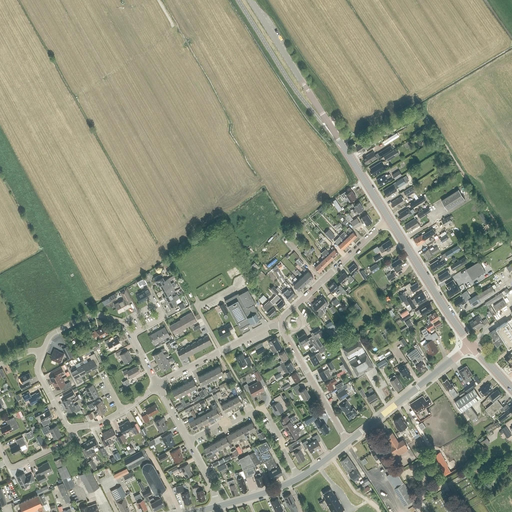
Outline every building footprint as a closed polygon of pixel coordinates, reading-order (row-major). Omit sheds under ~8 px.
[(74,0),(80,8),(93,0),(74,0)] [(374,144),(383,138),(381,135),(379,137),(377,133),(370,138),(374,144)] [(399,137),(397,133),(383,142),(385,146),(399,137)] [(360,153),(369,147),(365,141),(356,147),(357,148),(356,149),(358,152),(359,152),(360,153)] [(382,151),(384,156),(393,150),(391,146),(382,151)] [(388,154),(391,159),(399,154),(396,149),(388,154)] [(377,160),(381,158),(384,156),(382,151),(378,154),(377,154),(374,155),(372,152),(363,158),(364,159),(363,159),(365,164),(366,163),(367,164),(376,158),(377,160)] [(374,176),(385,169),(380,162),(370,169),(371,170),(370,171),(372,175),(374,175),(374,176)] [(392,175),(395,179),(402,175),(399,170),(392,175)] [(388,182),(392,179),(389,175),(385,177),(384,175),(376,180),(380,186),(388,181),(388,182)] [(395,190),(405,183),(402,178),(392,184),(392,185),(386,188),(387,189),(383,191),(387,197),(396,191),(395,190)] [(415,192),(412,186),(403,192),(407,197),(415,192)] [(459,189),(441,200),(448,210),(465,199),(459,189)] [(350,201),(356,198),(352,191),(347,194),(345,192),(340,195),(344,200),(348,197),(350,201)] [(412,208),(426,200),(423,196),(410,204),(412,208)] [(396,209),(404,203),(400,197),(392,202),(393,203),(391,204),(394,208),(395,207),(396,209)] [(355,215),(364,209),(359,203),(354,206),(355,209),(353,210),(355,215)] [(403,220),(411,215),(407,208),(399,213),(400,214),(398,215),(401,219),(402,219),(403,220)] [(420,219),(426,215),(423,210),(417,214),(420,219)] [(366,225),(372,222),(367,215),(357,221),(360,226),(363,224),(362,224),(364,222),(366,225)] [(451,219),(453,218),(452,215),(449,217),(449,216),(442,221),(445,226),(452,222),(451,219)] [(409,232),(419,225),(415,219),(404,225),(409,232)] [(494,226),(490,228),(495,237),(499,235),(494,226)] [(348,236),(352,241),(357,236),(353,232),(349,227),(347,230),(351,234),(348,236)] [(425,239),(434,233),(432,230),(423,236),(422,235),(414,240),(417,245),(423,242),(423,243),(426,241),(425,239)] [(347,245),(352,241),(348,236),(344,232),(342,234),(346,238),(344,240),(343,241),(347,245)] [(342,250),(347,245),(343,241),(344,240),(340,236),(337,239),(341,243),(338,246),(342,250)] [(391,248),(390,248),(393,246),(389,240),(382,245),(378,248),(381,253),(386,250),(386,251),(388,251),(390,250),(391,248)] [(445,253),(448,257),(461,249),(460,249),(463,247),(461,243),(445,253)] [(442,249),(439,244),(434,248),(433,247),(430,249),(430,248),(422,253),(426,259),(432,256),(432,255),(442,249)] [(333,250),(330,253),(334,258),(338,253),(334,249),(335,249),(333,247),(331,248),(333,250)] [(328,255),(325,258),(329,262),(334,258),(330,253),(328,251),(326,253),(328,255)] [(323,259),(320,262),(324,267),(329,262),(325,258),(323,256),(321,257),(323,259)] [(456,263),(459,267),(468,261),(465,257),(456,263)] [(306,273),(303,276),(308,281),(313,277),(305,268),(302,265),(304,264),(299,258),(295,262),(300,267),(303,270),(306,273)] [(391,270),(393,268),(394,268),(396,272),(402,269),(400,265),(403,263),(402,261),(401,259),(400,259),(400,258),(391,264),(391,263),(388,265),(391,270)] [(442,265),(446,263),(443,259),(440,262),(438,260),(430,265),(434,271),(442,266),(442,265)] [(324,267),(320,262),(318,260),(316,262),(318,264),(315,267),(319,272),(324,267)] [(479,261),(466,269),(472,279),(485,271),(479,261)] [(372,273),(380,268),(377,263),(369,268),(372,273)] [(356,270),(358,269),(354,264),(348,269),(354,275),(358,272),(356,270)] [(282,287),(284,289),(285,290),(282,293),(282,294),(285,297),(286,296),(289,299),(295,294),(291,289),(291,290),(289,287),(290,286),(285,281),(283,276),(276,265),(272,269),(278,278),(281,284),(283,286),(282,287)] [(301,277),(298,280),(304,286),(308,281),(303,276),(297,270),(295,271),(301,277)] [(449,270),(447,271),(438,277),(440,281),(445,278),(445,279),(450,276),(448,274),(450,272),(449,270)] [(390,282),(397,277),(393,272),(391,274),(389,272),(385,275),(390,282)] [(338,279),(342,283),(347,279),(350,283),(354,279),(350,275),(348,277),(344,273),(338,279)] [(164,280),(162,277),(161,274),(154,278),(155,281),(157,287),(160,285),(169,280),(170,280),(168,278),(164,280)] [(304,286),(298,280),(293,275),(292,274),(291,276),(293,279),(296,282),(293,285),(299,291),(304,286)] [(144,278),(137,282),(140,287),(147,283),(144,278)] [(163,291),(175,284),(174,282),(171,284),(169,280),(160,285),(163,291)] [(447,291),(450,297),(460,291),(456,285),(453,280),(446,285),(449,289),(447,291)] [(337,294),(340,292),(343,289),(340,285),(338,287),(334,282),(328,288),(333,293),(335,291),(337,294)] [(408,296),(409,294),(413,292),(419,288),(416,283),(411,286),(410,283),(404,286),(406,290),(402,292),(403,293),(398,296),(402,302),(407,299),(404,294),(406,293),(408,296)] [(171,293),(175,291),(173,288),(176,286),(175,284),(163,291),(166,296),(171,293)] [(279,292),(273,286),(270,289),(275,295),(279,292)] [(462,305),(465,303),(464,302),(466,301),(467,301),(469,300),(472,306),(494,292),(491,286),(472,298),(467,291),(460,295),(461,297),(456,300),(454,301),(455,302),(454,302),(455,304),(456,304),(457,305),(458,304),(459,306),(462,305)] [(139,302),(146,299),(147,300),(148,299),(147,296),(151,294),(148,289),(144,291),(139,293),(136,295),(138,299),(137,300),(138,302),(139,302)] [(225,300),(240,329),(259,319),(257,315),(259,314),(254,304),(255,303),(248,290),(239,294),(238,293),(225,300)] [(506,290),(487,302),(489,305),(508,294),(506,290)] [(128,302),(131,301),(125,291),(121,293),(124,300),(115,305),(119,313),(131,306),(128,302)] [(166,303),(178,296),(177,294),(177,295),(175,291),(171,293),(166,296),(163,297),(166,303)] [(409,304),(412,309),(416,307),(415,306),(418,304),(419,305),(423,303),(422,302),(426,300),(422,293),(414,298),(415,298),(412,300),(410,298),(404,302),(406,306),(409,304)] [(262,307),(268,312),(267,312),(271,316),(276,311),(273,307),(272,308),(270,306),(273,304),(270,301),(267,298),(267,299),(263,295),(259,299),(264,305),(262,307)] [(270,301),(273,304),(275,303),(280,308),(285,303),(281,299),(277,295),(273,298),(270,301)] [(178,296),(166,303),(169,308),(177,304),(175,300),(179,298),(178,296)] [(317,301),(324,308),(328,304),(322,297),(317,301)] [(506,304),(503,299),(493,305),(497,311),(506,304)] [(321,311),(324,308),(317,301),(313,306),(319,312),(317,314),(320,318),(322,316),(322,315),(323,314),(321,311)] [(228,312),(224,303),(219,305),(224,314),(228,312)] [(433,309),(429,304),(425,306),(423,307),(419,309),(419,310),(415,312),(417,315),(421,312),(423,315),(426,313),(427,313),(429,312),(429,311),(433,309)] [(402,318),(409,314),(407,310),(400,314),(402,318)] [(186,316),(192,328),(194,327),(193,325),(192,324),(196,322),(191,312),(186,316)] [(431,315),(431,314),(428,315),(429,318),(427,320),(429,323),(426,326),(429,331),(433,329),(431,327),(433,326),(431,323),(438,318),(435,312),(431,315)] [(511,312),(511,313),(511,318),(496,329),(490,333),(494,338),(498,336),(499,338),(499,339),(494,342),(497,347),(502,344),(501,342),(504,341),(508,348),(511,346),(511,312)] [(192,328),(186,316),(180,319),(181,320),(185,328),(186,327),(189,326),(189,327),(190,329),(192,328)] [(482,321),(481,319),(480,319),(478,316),(474,318),(474,319),(467,324),(472,331),(478,327),(479,328),(488,322),(486,319),(482,321)] [(409,327),(414,324),(411,318),(406,321),(409,327)] [(185,328),(181,320),(175,323),(182,335),(184,334),(183,332),(182,331),(186,329),(186,327),(185,328)] [(182,335),(175,323),(170,326),(175,335),(178,333),(179,334),(180,336),(182,335)] [(229,330),(233,329),(230,324),(224,327),(225,328),(218,331),(222,339),(231,334),(229,330)] [(320,348),(322,346),(320,343),(318,340),(319,340),(317,338),(320,336),(321,337),(325,335),(324,332),(322,333),(321,331),(317,325),(311,329),(313,332),(311,334),(312,336),(319,347),(320,348)] [(402,329),(407,340),(413,337),(408,326),(402,329)] [(100,338),(108,334),(104,327),(95,332),(94,330),(91,332),(94,338),(98,336),(100,338)] [(161,329),(165,338),(168,336),(170,339),(172,338),(171,335),(169,335),(165,327),(161,329)] [(421,331),(425,338),(427,342),(423,345),(430,355),(438,350),(432,341),(439,337),(435,331),(430,334),(430,333),(428,333),(425,328),(421,331)] [(165,338),(161,329),(155,332),(160,341),(163,339),(164,342),(166,341),(166,339),(165,338)] [(160,341),(155,332),(149,336),(153,345),(158,342),(159,345),(161,344),(161,342),(160,341)] [(315,349),(319,347),(312,336),(308,339),(305,333),(298,338),(300,341),(299,341),(299,342),(302,347),(303,347),(309,343),(310,344),(312,343),(313,345),(315,349)] [(205,338),(202,339),(206,347),(212,344),(207,335),(204,337),(205,338)] [(111,351),(121,345),(117,338),(114,340),(113,337),(105,341),(106,345),(107,344),(111,351)] [(199,341),(196,343),(199,350),(206,347),(202,339),(201,338),(198,340),(199,341)] [(277,350),(282,347),(276,338),(271,341),(269,342),(272,346),(270,347),(273,353),(277,351),(277,350)] [(345,356),(348,360),(350,363),(357,376),(364,372),(367,370),(373,367),(366,354),(358,340),(343,349),(346,355),(345,356)] [(193,344),(190,346),(194,353),(199,350),(196,343),(195,342),(192,343),(193,344)] [(255,350),(258,355),(265,351),(263,346),(263,345),(262,343),(255,347),(256,349),(255,350)] [(187,347),(184,349),(188,356),(194,353),(190,346),(189,345),(186,346),(187,347)] [(67,346),(62,349),(67,360),(72,357),(67,346)] [(155,359),(164,355),(162,352),(165,350),(164,348),(160,350),(161,351),(153,356),(155,359)] [(188,356),(184,349),(183,348),(180,349),(181,350),(178,352),(182,360),(188,356)] [(50,359),(60,363),(64,354),(58,352),(58,351),(54,349),(52,353),(53,354),(50,359)] [(384,353),(377,357),(380,360),(386,357),(388,361),(394,358),(390,350),(384,354),(384,353)] [(415,362),(414,363),(417,368),(418,367),(420,371),(421,370),(422,370),(423,369),(423,368),(425,367),(423,364),(424,364),(418,356),(420,355),(417,350),(415,352),(416,354),(411,357),(415,362)] [(124,364),(132,360),(127,351),(123,353),(121,351),(115,354),(117,357),(120,355),(124,364)] [(280,365),(287,360),(286,359),(288,358),(284,351),(279,354),(282,360),(279,362),(280,365)] [(88,362),(92,370),(97,367),(96,364),(99,363),(94,353),(89,356),(91,360),(88,362)] [(317,357),(320,356),(318,353),(316,355),(315,354),(310,358),(313,364),(319,361),(317,357)] [(167,354),(164,355),(155,359),(158,365),(167,360),(165,357),(168,356),(167,354)] [(248,366),(251,364),(248,357),(244,359),(242,354),(236,358),(240,367),(241,369),(242,369),(241,366),(246,364),(248,366)] [(170,359),(167,360),(158,365),(162,372),(170,367),(168,362),(171,361),(170,359)] [(377,364),(379,369),(387,364),(385,359),(377,364)] [(289,363),(287,360),(280,365),(284,372),(286,372),(288,371),(289,371),(294,368),(290,362),(289,363)] [(92,370),(88,362),(84,364),(83,361),(81,362),(83,365),(82,365),(86,372),(92,370)] [(335,367),(331,361),(326,364),(330,370),(335,367)] [(83,365),(81,362),(79,363),(81,366),(77,368),(81,377),(84,376),(83,374),(86,372),(82,365),(83,365)] [(410,372),(405,364),(398,369),(403,377),(405,375),(407,378),(411,375),(409,373),(410,372)] [(214,369),(218,376),(219,379),(222,377),(221,375),(223,373),(220,366),(214,369)] [(472,374),(466,366),(458,371),(466,383),(471,379),(469,376),(472,374)] [(53,384),(62,379),(60,376),(64,374),(61,367),(52,372),(55,376),(50,379),(53,384)] [(81,377),(77,368),(73,370),(71,367),(69,368),(70,371),(75,379),(78,377),(79,378),(81,377)] [(136,375),(139,373),(136,367),(127,371),(127,370),(123,372),(125,377),(129,375),(131,379),(136,376),(136,375)] [(218,376),(214,369),(209,372),(213,379),(214,381),(216,380),(215,378),(218,376)] [(322,380),(327,377),(327,378),(331,376),(327,369),(324,371),(319,374),(322,380)] [(262,378),(257,370),(254,372),(257,378),(256,379),(257,381),(262,378)] [(213,379),(209,372),(203,374),(207,382),(213,379)] [(295,382),(300,379),(296,372),(291,375),(291,376),(288,377),(290,381),(293,380),(295,382)] [(29,373),(20,378),(23,384),(19,386),(22,390),(31,385),(28,381),(32,379),(29,373)] [(280,373),(274,376),(277,381),(283,378),(280,373)] [(203,374),(198,377),(202,385),(202,384),(203,387),(206,386),(205,383),(207,382),(203,374)] [(395,389),(402,386),(396,377),(390,380),(395,389)] [(53,384),(56,390),(62,386),(64,390),(72,386),(69,382),(65,384),(62,379),(53,384)] [(332,385),(337,382),(335,379),(330,381),(325,384),(329,391),(334,388),(332,385)] [(450,384),(447,379),(446,379),(445,379),(444,380),(443,381),(448,390),(449,390),(453,396),(457,393),(453,387),(454,386),(452,383),(450,384)] [(188,382),(192,390),(193,392),(195,391),(193,389),(197,387),(193,380),(188,382)] [(479,380),(475,383),(473,381),(463,388),(466,392),(480,383),(479,380)] [(259,394),(264,391),(259,381),(254,384),(259,394)] [(187,393),(188,396),(191,395),(189,391),(192,390),(188,382),(183,385),(187,393)] [(85,394),(95,388),(92,384),(85,388),(86,390),(84,392),(85,394)] [(247,384),(243,386),(246,392),(250,390),(253,396),(259,394),(254,384),(249,387),(247,384)] [(485,395),(492,389),(488,384),(484,387),(483,386),(480,389),(481,389),(478,392),(482,397),(485,394),(485,395)] [(187,393),(183,385),(177,388),(181,395),(182,397),(184,396),(183,394),(187,393)] [(344,389),(347,388),(345,385),(337,391),(338,392),(338,393),(336,394),(340,401),(348,395),(344,389)] [(294,390),(297,396),(301,394),(304,400),(310,396),(305,388),(301,390),(299,387),(294,390)] [(370,395),(366,397),(370,403),(371,402),(371,403),(373,402),(373,401),(378,398),(371,387),(367,390),(370,395)] [(181,395),(177,388),(172,391),(177,400),(179,399),(178,397),(181,395)] [(474,388),(461,398),(454,402),(461,412),(464,410),(471,420),(478,416),(470,406),(481,398),(474,388)] [(65,407),(73,403),(71,399),(76,397),(72,390),(63,395),(66,400),(62,402),(65,407)] [(488,397),(493,403),(485,409),(491,416),(502,406),(497,400),(499,398),(498,397),(502,395),(497,390),(494,392),(488,397)] [(38,398),(41,397),(39,392),(36,394),(36,393),(31,396),(28,392),(22,396),(25,402),(29,400),(31,405),(40,401),(38,398)] [(97,392),(89,396),(90,398),(88,399),(89,401),(91,400),(99,396),(97,392)] [(229,396),(231,400),(235,406),(241,403),(238,396),(234,398),(232,394),(229,396)] [(273,411),(276,415),(283,411),(279,404),(284,401),(280,395),(275,398),(277,402),(271,406),(274,411),(273,411)] [(425,407),(431,403),(429,400),(426,402),(422,396),(410,404),(416,414),(426,408),(425,407)] [(225,403),(228,410),(235,406),(231,400),(228,401),(226,398),(224,399),(226,402),(225,403)] [(96,410),(104,406),(101,401),(94,405),(93,402),(87,405),(90,410),(95,407),(96,410)] [(220,401),(218,402),(220,406),(221,405),(225,412),(228,410),(225,403),(222,404),(220,401)] [(349,419),(357,412),(353,408),(352,409),(347,401),(346,401),(340,406),(343,411),(344,410),(346,413),(345,414),(349,419)] [(220,415),(216,408),(218,407),(215,402),(211,404),(213,409),(210,411),(214,418),(220,415)] [(73,403),(65,407),(68,412),(73,409),(75,413),(81,410),(78,404),(74,406),(73,403)] [(146,409),(149,416),(158,411),(155,404),(146,409)] [(104,406),(96,410),(97,413),(94,415),(95,417),(107,411),(104,406)] [(511,407),(511,406),(504,411),(506,412),(498,418),(501,422),(509,416),(511,413),(511,407)] [(206,410),(204,412),(209,421),(214,418),(210,411),(209,407),(206,409),(206,410)] [(40,416),(42,420),(41,421),(43,425),(50,422),(49,418),(52,417),(48,410),(45,412),(43,409),(34,413),(37,418),(40,416)] [(201,411),(203,415),(200,416),(204,424),(209,421),(204,412),(203,410),(201,411)] [(150,420),(146,414),(141,417),(145,423),(150,420)] [(282,425),(295,417),(294,415),(288,418),(286,415),(279,420),(282,425)] [(200,416),(194,419),(198,427),(204,424),(200,416)] [(304,422),(307,425),(317,419),(315,416),(304,422)] [(405,431),(403,428),(407,425),(402,416),(401,417),(400,416),(399,417),(399,418),(394,421),(396,424),(396,425),(398,428),(399,430),(401,433),(405,431)] [(4,435),(12,431),(10,427),(17,424),(14,417),(6,421),(8,425),(1,428),(4,435)] [(191,418),(192,420),(189,422),(193,429),(198,427),(194,419),(193,417),(191,418)] [(285,430),(293,426),(291,422),(297,419),(295,417),(282,425),(285,430)] [(164,421),(165,420),(164,418),(154,423),(159,432),(167,428),(164,421)] [(314,422),(319,431),(321,430),(323,433),(329,430),(325,423),(322,424),(319,419),(314,422)] [(140,429),(137,424),(131,427),(129,421),(124,424),(128,432),(131,430),(133,434),(134,433),(135,435),(139,433),(138,430),(140,429)] [(250,432),(251,432),(254,430),(256,433),(258,432),(256,428),(256,429),(252,422),(246,425),(250,432)] [(485,428),(488,433),(497,426),(493,422),(485,428)] [(125,433),(128,432),(124,424),(119,426),(123,434),(120,436),(123,442),(126,440),(125,438),(127,437),(125,433)] [(54,439),(61,436),(58,430),(59,430),(56,426),(50,429),(48,425),(41,429),(44,435),(50,432),(54,439)] [(250,432),(246,425),(241,428),(245,435),(246,435),(249,433),(251,436),(253,435),(251,432),(250,432)] [(288,435),(300,428),(299,426),(295,429),(293,426),(285,430),(288,435)] [(511,435),(506,426),(501,430),(507,438),(511,435)] [(245,435),(241,428),(235,431),(239,438),(240,438),(243,436),(245,439),(248,438),(246,435),(245,435)] [(300,428),(288,435),(291,440),(299,436),(297,433),(301,430),(300,428)] [(120,444),(123,442),(120,436),(117,438),(112,429),(107,431),(111,439),(114,438),(116,441),(118,440),(120,444)] [(31,431),(26,433),(29,439),(34,437),(31,431)] [(111,439),(107,431),(102,434),(104,438),(101,439),(105,447),(113,443),(111,439)] [(239,438),(235,431),(230,434),(234,441),(238,439),(240,442),(242,441),(240,438),(239,438)] [(257,434),(261,441),(266,438),(262,431),(257,434)] [(397,457),(409,450),(406,446),(407,445),(403,439),(399,442),(392,432),(386,436),(391,445),(387,447),(392,455),(395,453),(397,457)] [(167,448),(175,444),(171,437),(173,436),(171,433),(162,438),(167,448)] [(311,442),(315,449),(320,447),(317,441),(320,439),(317,434),(312,437),(313,440),(311,442)] [(40,446),(44,444),(40,435),(36,437),(40,446)] [(22,451),(20,447),(26,444),(23,437),(15,440),(18,445),(10,448),(13,455),(22,451)] [(221,439),(225,446),(228,444),(230,448),(232,447),(230,443),(229,443),(226,437),(221,439)] [(89,441),(93,449),(99,446),(94,438),(89,441)] [(484,448),(491,443),(487,438),(480,443),(484,448)] [(215,442),(219,449),(223,447),(225,451),(227,450),(225,446),(221,439),(215,442)] [(299,450),(301,449),(300,446),(300,445),(299,443),(300,442),(298,439),(290,444),(293,449),(296,448),(297,451),(293,453),(299,462),(304,459),(299,450)] [(315,449),(311,442),(308,443),(306,440),(301,443),(304,448),(307,446),(311,452),(315,449)] [(95,452),(93,449),(89,441),(83,444),(85,446),(82,447),(83,449),(81,450),(85,457),(95,452)] [(256,454),(256,455),(260,464),(264,462),(269,472),(272,479),(277,476),(278,477),(283,474),(278,467),(272,458),(273,458),(267,449),(270,447),(266,441),(253,448),(256,454)] [(219,454),(220,453),(221,453),(219,449),(215,442),(210,445),(214,452),(217,450),(219,454)] [(385,469),(386,468),(392,464),(386,454),(383,456),(380,451),(376,446),(373,442),(368,445),(371,451),(372,454),(376,460),(379,459),(385,469)] [(216,456),(214,452),(210,445),(204,449),(207,456),(212,453),(214,457),(216,456)] [(103,447),(98,450),(102,457),(107,454),(103,447)] [(179,452),(181,451),(180,448),(170,453),(175,463),(183,459),(179,452)] [(128,467),(129,469),(142,462),(143,464),(142,467),(142,471),(155,494),(165,488),(160,477),(160,476),(159,474),(158,474),(153,465),(150,463),(147,455),(144,457),(142,454),(145,453),(144,449),(124,459),(128,467)] [(245,478),(252,476),(251,474),(255,472),(253,466),(254,465),(255,466),(259,463),(260,464),(256,455),(255,455),(254,452),(249,455),(249,454),(239,459),(242,470),(245,478)] [(158,457),(160,462),(168,458),(165,453),(158,457)] [(354,464),(347,456),(340,461),(343,465),(348,473),(348,472),(355,481),(362,476),(354,464)] [(75,486),(62,457),(54,461),(67,490),(75,486)] [(89,461),(94,471),(97,469),(92,460),(89,461)] [(44,474),(51,470),(47,462),(42,465),(38,468),(41,474),(36,476),(40,483),(46,479),(44,474)] [(142,463),(131,468),(133,471),(142,466),(143,464),(142,463)] [(180,473),(182,471),(185,477),(192,474),(189,469),(190,468),(188,464),(178,470),(180,473)] [(99,487),(90,469),(79,475),(88,492),(99,487)] [(132,472),(123,476),(126,481),(134,476),(132,472)] [(258,486),(264,484),(262,476),(261,476),(259,472),(255,474),(256,478),(255,478),(258,486)] [(241,492),(247,490),(245,483),(244,483),(241,473),(235,475),(236,479),(239,478),(241,484),(239,485),(241,492)] [(29,484),(34,481),(31,474),(25,477),(24,474),(17,477),(22,487),(29,484)] [(365,486),(372,482),(370,478),(363,482),(365,486)] [(232,495),(238,493),(235,484),(234,484),(233,481),(231,482),(231,480),(228,481),(232,495)] [(404,482),(394,488),(394,489),(405,506),(414,499),(404,482)] [(57,485),(59,492),(60,491),(66,503),(68,502),(69,504),(72,502),(62,483),(57,485)] [(198,500),(205,499),(203,490),(200,491),(198,484),(192,485),(194,495),(197,494),(198,500)] [(185,503),(191,501),(189,492),(184,493),(183,491),(184,491),(183,485),(176,487),(177,493),(181,492),(181,494),(182,497),(183,497),(185,503)] [(116,501),(117,502),(116,502),(120,510),(121,509),(122,511),(126,511),(129,510),(126,504),(127,504),(124,498),(123,499),(122,497),(126,495),(120,486),(110,491),(116,501)] [(141,491),(142,492),(143,496),(144,496),(146,500),(149,498),(147,495),(152,493),(150,488),(141,491)] [(334,494),(331,489),(323,493),(326,499),(324,499),(331,511),(339,511),(345,509),(335,493),(334,494)] [(295,505),(296,504),(291,494),(283,497),(288,508),(289,507),(291,511),(296,511),(298,511),(295,505)] [(24,501),(29,511),(32,511),(38,510),(39,511),(40,511),(44,511),(41,505),(42,505),(38,495),(24,501)] [(149,500),(151,503),(154,509),(164,504),(160,497),(155,501),(153,498),(149,500)] [(138,509),(139,509),(141,511),(144,510),(145,510),(146,510),(146,509),(147,508),(143,499),(141,500),(140,498),(136,500),(137,502),(136,502),(138,506),(137,506),(138,509)] [(282,511),(283,511),(282,510),(283,509),(281,505),(282,505),(281,503),(280,504),(278,498),(271,502),(275,511),(276,511),(277,511),(282,511)] [(29,511),(24,501),(21,502),(18,503),(12,506),(15,511),(18,510),(17,507),(20,506),(22,511),(21,511),(29,511)]
